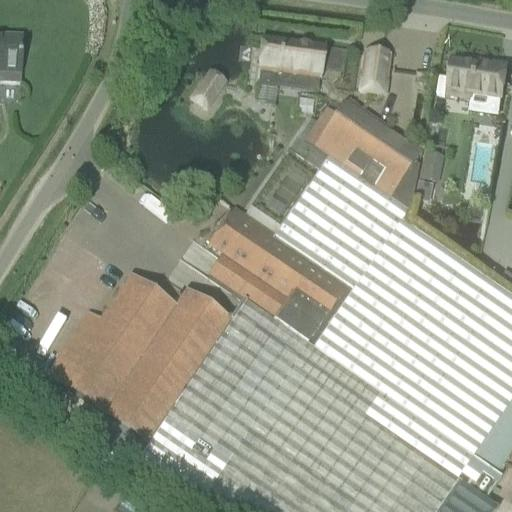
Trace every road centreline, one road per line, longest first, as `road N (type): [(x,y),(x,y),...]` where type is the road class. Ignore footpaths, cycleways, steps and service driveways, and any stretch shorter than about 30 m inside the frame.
road 1 (unclassified): [(0,265),(111,76),(132,0)]
road 2 (unclassified): [(511,21),(351,0)]
